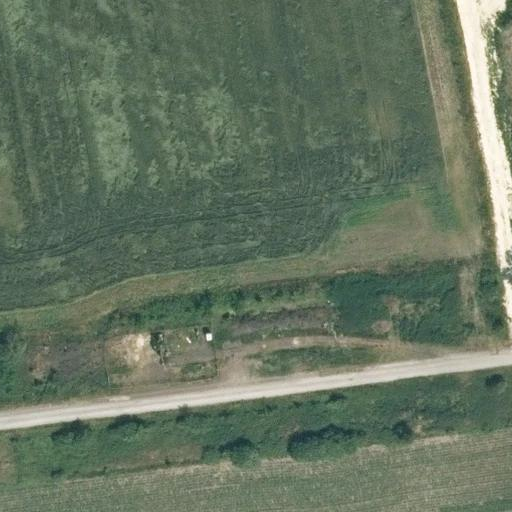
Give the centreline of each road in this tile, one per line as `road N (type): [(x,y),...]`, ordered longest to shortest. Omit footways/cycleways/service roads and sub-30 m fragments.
road 1 (track): [(0,423),(511,358)]
road 2 (track): [(511,286),(465,0)]
